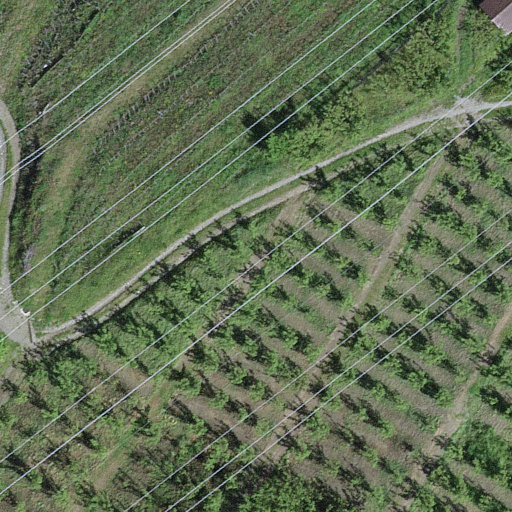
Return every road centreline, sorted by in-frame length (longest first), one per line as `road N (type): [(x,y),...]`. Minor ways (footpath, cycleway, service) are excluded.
road 1 (track): [(0,291),(13,321),(46,340),(198,237),(328,167),(459,115),(511,108)]
road 2 (track): [(0,124),(15,150),(0,261)]
